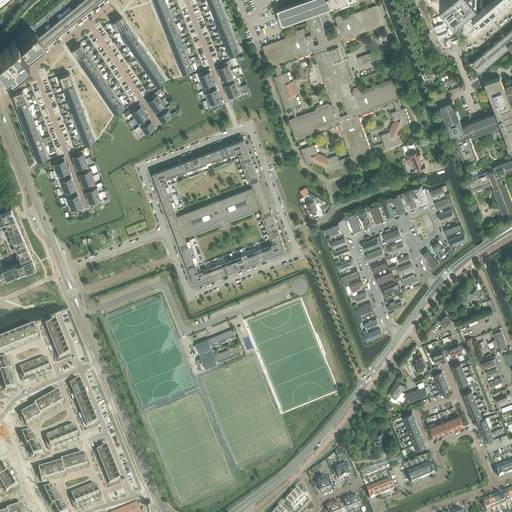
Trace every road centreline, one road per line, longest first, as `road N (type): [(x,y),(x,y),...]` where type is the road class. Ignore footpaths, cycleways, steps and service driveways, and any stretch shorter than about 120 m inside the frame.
road 1 (residential): [(289,233),(248,126),(142,165),(165,231)]
road 2 (residential): [(165,231),(188,295),(297,255),(289,233)]
road 3 (residential): [(511,347),(476,270),(460,277),(427,324),(416,331),(404,325)]
road 4 (tertiary): [(290,468),(398,334)]
road 5 (unclassified): [(63,270),(0,112)]
road 6 (residential): [(398,334),(386,323),(354,243),(401,220)]
road 7 (residential): [(86,209),(32,67)]
road 8 (unclassified): [(152,488),(100,361)]
road 9 (residential): [(81,370),(132,496)]
road 10 (residential): [(420,0),(445,52),(511,11)]
road 11 (residential): [(88,22),(160,125)]
